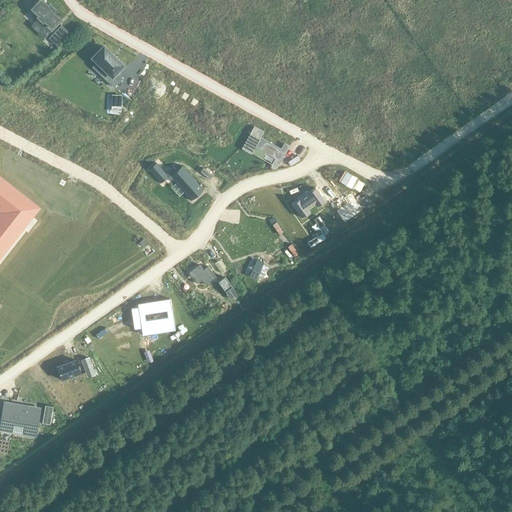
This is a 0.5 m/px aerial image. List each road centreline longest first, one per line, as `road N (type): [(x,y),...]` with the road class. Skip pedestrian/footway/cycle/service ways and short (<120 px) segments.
road 1 (residential): [(324,151),(66,0)]
road 2 (residential): [(0,383),(183,252)]
road 3 (residential): [(183,252),(101,186),(0,129)]
road 4 (residential): [(183,252),(204,237),(218,205),(249,184),(296,174),(324,151)]
road 5 (residential): [(511,99),(390,184)]
